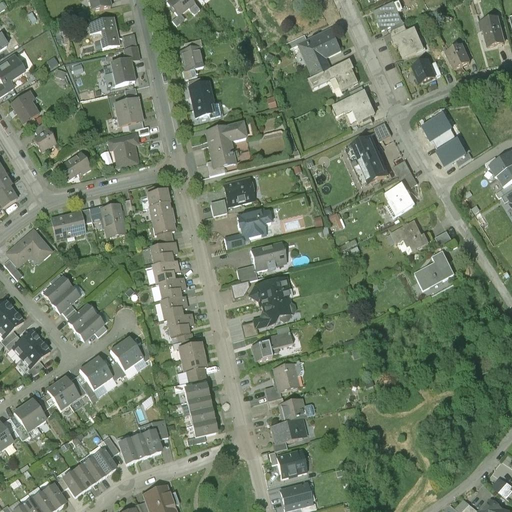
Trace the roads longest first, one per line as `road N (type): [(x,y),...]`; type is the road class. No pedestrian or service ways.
road 1 (residential): [(183,166),(249,448)]
road 2 (residential): [(394,120),(511,308)]
road 3 (residential): [(0,412),(68,359),(0,270)]
road 4 (residential): [(90,511),(126,486),(249,448)]
road 5 (residential): [(141,0),(183,166)]
road 6 (residential): [(183,166),(42,202)]
road 7 (residential): [(342,0),(394,120)]
road 8 (residential): [(511,65),(394,120)]
